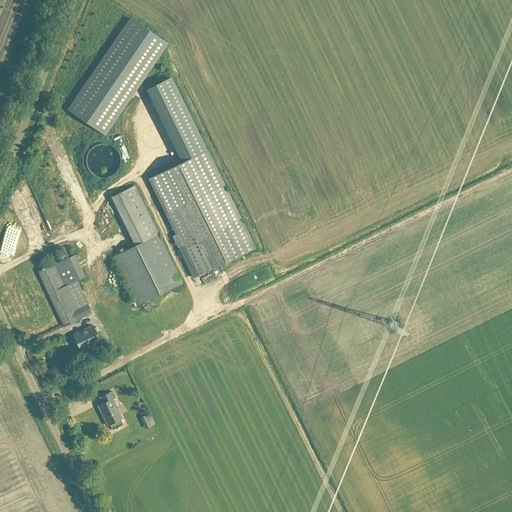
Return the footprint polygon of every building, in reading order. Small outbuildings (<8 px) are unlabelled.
[(131,20),(69,110),(104,134),(166,43),(131,20)] [(173,78),(147,90),(181,164),(207,152),(173,78)] [(117,170),(119,166),(120,161),(119,156),(117,152),(114,148),(109,146),(105,144),(100,145),(95,146),(91,149),(88,153),(86,157),(85,162),(86,167),(89,171),(92,175),(96,177),(101,179),(106,178),(110,177),(114,174),(117,170)] [(181,164),(150,179),(177,235),(173,237),(193,278),(254,249),(207,152),(181,164)] [(32,172),(53,226),(69,220),(49,166),(32,172)] [(114,196),(138,245),(113,257),(137,306),(183,284),(135,186),(114,196)] [(96,263),(104,259),(101,253),(93,257),(96,263)] [(65,326),(93,313),(78,280),(86,276),(76,254),(39,271),(65,326)] [(240,290),(246,284),(242,279),(235,286),(240,290)] [(101,342),(94,327),(75,336),(82,351),(101,342)] [(122,425),(120,420),(122,419),(113,400),(115,398),(112,392),(100,398),(103,404),(99,406),(108,426),(109,425),(112,431),(122,425)] [(155,425),(150,415),(140,419),(145,430),(155,425)]
